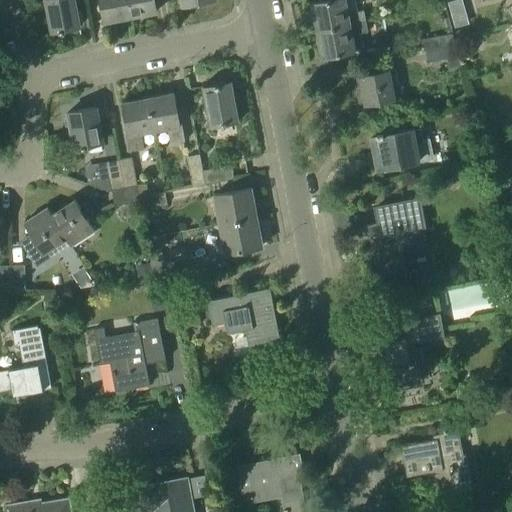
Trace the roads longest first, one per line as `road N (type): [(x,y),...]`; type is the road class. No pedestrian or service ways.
road 1 (residential): [(330,370),(265,32)]
road 2 (residential): [(0,448),(152,436),(330,370)]
road 3 (residential): [(27,77),(265,32)]
road 4 (residential): [(357,511),(330,370)]
